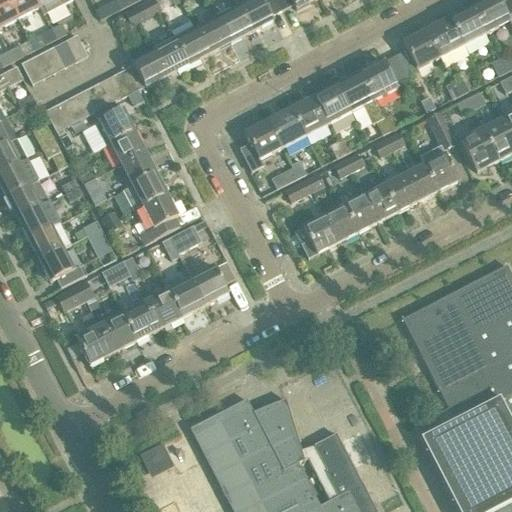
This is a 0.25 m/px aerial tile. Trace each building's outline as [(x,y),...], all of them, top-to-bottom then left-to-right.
[(0,0),(0,31),(16,24),(3,0),(0,0)] [(3,0),(16,24),(40,11),(33,0),(3,0)] [(72,0),(33,0),(40,11),(43,17),(74,1),(72,0)] [(126,0),(118,0),(113,3),(119,14),(130,8),(126,0)] [(169,0),(174,9),(182,5),(180,0),(169,0)] [(270,20),(282,14),(275,0),(244,0),(234,5),(236,8),(237,7),(252,37),(274,26),(270,20)] [(275,0),(282,14),(293,8),(296,14),(319,2),(318,0),(275,0)] [(511,2),(501,8),(497,0),(490,0),(472,10),(486,37),(509,26),(511,31),(511,2)] [(140,9),(133,13),(139,26),(147,22),(148,23),(161,16),(160,13),(154,2),(140,9)] [(115,15),(110,5),(95,13),(100,23),(115,15)] [(231,47),(252,37),(237,7),(236,8),(216,18),(231,47)] [(463,49),(486,37),(472,10),(449,22),(463,49)] [(133,13),(124,18),(131,31),(139,26),(133,13)] [(210,58),(231,47),(216,18),(195,29),(210,58)] [(440,61),(463,49),(449,22),(426,33),(440,61)] [(51,32),(56,42),(66,37),(61,27),(51,32)] [(188,69),(210,58),(195,29),(173,41),(188,69)] [(44,48),(56,42),(51,32),(40,38),(44,48)] [(417,73),(440,61),(426,33),(403,46),(417,73)] [(77,66),(87,60),(76,39),(65,45),(77,66)] [(173,41),(152,52),(155,56),(167,80),(188,69),(173,41)] [(65,72),(77,66),(65,45),(54,51),(65,72)] [(13,64),(23,59),(18,49),(8,55),(13,64)] [(43,83),(65,72),(54,51),(32,62),(43,83)] [(0,64),(2,70),(13,64),(8,55),(0,58),(0,64)] [(155,56),(134,67),(135,69),(146,91),(167,80),(155,56)] [(499,62),(505,75),(511,71),(511,67),(507,58),(499,62)] [(33,89),(43,83),(32,62),(22,67),(33,89)] [(498,79),(505,75),(499,62),(491,66),(498,79)] [(374,104),(398,92),(385,65),(360,77),(374,104)] [(0,94),(22,83),(16,70),(0,78),(0,94)] [(133,95),(144,90),(133,70),(123,75),(133,95)] [(122,101),(133,95),(123,75),(112,81),(122,101)] [(360,77),(338,89),(352,116),(363,109),(372,127),(375,125),(382,139),(389,135),(383,121),(374,104),(360,77)] [(460,99),(468,94),(462,80),(453,85),(460,99)] [(505,97),(511,93),(511,82),(511,80),(499,86),(505,97)] [(112,107),(122,101),(112,81),(101,87),(112,107)] [(451,103),(460,99),(453,85),(445,89),(451,103)] [(101,112),(112,107),(101,87),(90,92),(101,112)] [(329,127),(351,116),(338,89),(315,100),(329,127)] [(90,118),(101,112),(90,92),(79,98),(90,118)] [(474,113),(484,108),(478,96),(468,102),(474,113)] [(21,113),(34,106),(30,98),(17,105),(21,113)] [(79,124),(90,118),(79,98),(68,104),(79,124)] [(329,127),(315,100),(292,112),(305,139),(329,127)] [(462,119),(474,113),(468,102),(456,108),(462,119)] [(68,130),(79,124),(68,104),(57,110),(68,130)] [(21,113),(25,120),(38,113),(34,106),(21,113)] [(57,135),(68,130),(57,110),(46,115),(57,135)] [(282,151),(305,139),(292,112),(269,124),(282,151)] [(111,148),(135,135),(123,113),(100,126),(99,125),(94,127),(106,150),(110,147),(111,148)] [(389,135),(398,130),(391,117),(383,121),(389,135)] [(439,144),(450,139),(439,117),(428,123),(439,144)] [(490,119),(479,125),(483,133),(483,132),(500,165),(511,158),(511,135),(505,121),(494,127),(490,119)] [(0,150),(16,142),(5,121),(0,123),(0,150)] [(260,162),(282,151),(269,124),(245,136),(250,147),(240,152),(252,175),(263,169),(260,162)] [(477,176),(500,165),(483,132),(483,133),(461,144),(477,176)] [(121,168),(145,156),(135,135),(111,148),(121,168)] [(393,155),(405,149),(399,137),(386,143),(393,155)] [(43,155),(57,148),(52,140),(38,147),(43,155)] [(344,158),(352,154),(345,141),(337,145),(344,158)] [(0,177),(27,163),(16,142),(0,150),(0,177)] [(379,162),(393,155),(386,143),(373,150),(379,162)] [(336,162),(344,158),(337,145),(329,149),(336,162)] [(47,164),(61,156),(57,148),(43,155),(47,164)] [(441,149),(420,160),(424,168),(439,197),(460,186),(446,157),(444,154),(443,154),(441,149)] [(132,190),(156,177),(145,156),(121,168),(132,189),(132,190)] [(353,176),(365,170),(358,157),(346,164),(353,176)] [(0,189),(6,202),(38,185),(27,163),(0,177),(0,189)] [(339,183),(353,176),(346,164),(333,170),(339,183)] [(298,182),(306,178),(299,165),(291,169),(292,171),(293,171),(298,182)] [(419,207),(439,197),(424,168),(404,179),(419,207)] [(277,192),(298,182),(293,171),(292,171),(271,182),(277,192)] [(84,188),(97,181),(93,172),(79,179),(84,188)] [(143,211),(167,199),(156,177),(132,190),(132,189),(123,194),(134,215),(143,210),(143,211)] [(312,196),(324,190),(318,178),(306,184),(312,196)] [(399,217),(419,207),(404,179),(385,189),(399,217)] [(65,197),(79,190),(74,182),(60,189),(65,197)] [(95,182),(84,188),(88,196),(99,190),(95,182)] [(385,189),(384,189),(380,183),(361,193),(364,200),(364,199),(379,228),(399,217),(385,189)] [(291,206),(312,196),(306,184),(285,195),(291,206)] [(49,205),(44,195),(38,185),(6,202),(17,222),(49,205)] [(69,205),(83,198),(79,190),(65,197),(69,205)] [(148,234),(140,239),(145,248),(153,244),(179,231),(175,222),(178,220),(167,199),(143,211),(154,232),(148,234)] [(359,238),(379,228),(364,199),(364,200),(345,210),(359,238)] [(60,227),(54,216),(49,205),(17,222),(28,243),(52,231),(60,227)] [(338,248),(359,238),(345,210),(324,220),(338,248)] [(106,230),(120,223),(115,215),(101,222),(106,230)] [(309,244),(301,248),(308,262),(318,256),(319,258),(338,248),(324,220),(304,230),(305,233),(304,233),(309,244)] [(120,223),(106,230),(109,237),(123,230),(120,223)] [(87,240),(101,233),(96,224),(82,232),(87,240)] [(52,231),(28,243),(39,265),(63,252),(70,248),(60,227),(52,231)] [(170,241),(178,257),(201,245),(193,229),(170,241)] [(91,248),(105,240),(101,233),(87,240),(91,248)] [(179,260),(178,257),(170,241),(162,245),(171,264),(179,260)] [(63,252),(39,265),(50,287),(56,283),(61,292),(84,280),(79,270),(73,273),(63,252)] [(141,280),(132,261),(123,265),(130,279),(133,284),(141,280)] [(130,279),(123,265),(101,276),(109,290),(130,279)] [(511,279),(506,269),(403,323),(449,412),(451,411),(458,426),(511,398),(511,279)] [(206,310),(230,297),(216,271),(192,283),(206,310)] [(183,322),(206,310),(192,283),(169,295),(183,322)] [(87,307),(95,303),(86,285),(77,289),(85,305),(87,307)] [(64,316),(85,305),(77,289),(56,300),(64,316)] [(160,334),(183,322),(169,295),(146,307),(160,334)] [(137,346),(160,334),(146,307),(123,319),(137,346)] [(114,358),(137,346),(123,319),(100,331),(114,358)] [(90,371),(114,358),(100,331),(76,344),(90,371)] [(442,416),(415,430),(427,453),(458,511),(511,511),(511,398),(458,426),(451,411),(449,412),(445,414),(442,416)] [(337,439),(336,437),(325,443),(313,449),(314,450),(303,453),(301,454),(285,402),(284,403),(284,404),(253,416),(247,403),(233,410),(224,415),(191,432),(221,491),(231,511),(375,511),(362,487),(337,439)] [(147,473),(163,466),(159,457),(143,465),(147,473)]
